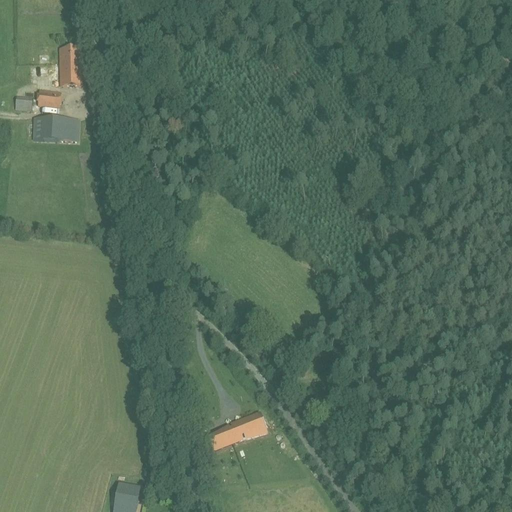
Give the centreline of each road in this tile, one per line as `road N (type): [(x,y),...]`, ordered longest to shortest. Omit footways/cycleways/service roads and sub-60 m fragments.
road 1 (unclassified): [(150,272),(279,398),(355,511)]
road 2 (unclassified): [(150,272),(95,0)]
road 3 (unclassified): [(198,511),(150,272)]
road 4 (track): [(279,398),(511,371)]
